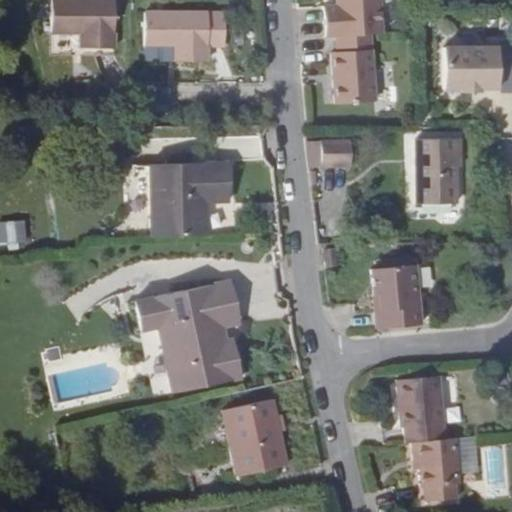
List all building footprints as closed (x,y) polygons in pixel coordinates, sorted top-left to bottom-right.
[(116,0),(54,0),(54,29),(84,30),(84,45),(116,45),(116,0)] [(320,4),(322,31),(380,32),(377,0),(333,0),(334,2),(320,4)] [(209,42),(209,9),(147,8),(147,41),(177,42),(177,57),(209,58),(209,42)] [(224,9),(209,9),(209,42),(224,43),(224,9)] [(367,36),(332,38),(333,53),(327,53),(330,105),(371,102),(367,36)] [(496,49),(441,50),(442,91),(460,91),(460,94),(479,93),(479,91),(497,90),(496,49)] [(313,139),(313,155),(328,155),(343,155),(357,155),(357,139),(313,139)] [(415,156),(453,156),(453,139),(414,139),(415,156)] [(328,155),(313,155),(312,167),(357,167),(357,155),(343,155),(328,155)] [(453,166),(453,156),(415,156),(414,204),(453,204),(453,166)] [(156,238),(208,236),(208,216),(208,203),(233,203),(231,165),(153,167),(156,238)] [(22,222),(0,221),(0,247),(22,247),(22,222)] [(335,247),(327,248),(328,258),(327,258),(328,266),(338,265),(335,247)] [(414,255),(405,256),(406,264),(415,263),(414,255)] [(378,326),(426,322),(420,262),(406,264),(405,256),(388,257),(389,265),(374,266),(376,292),(382,291),(383,307),(377,307),(378,326)] [(380,266),(389,265),(388,257),(379,258),(380,266)] [(221,319),(238,316),(233,287),(135,305),(140,334),(157,331),(170,398),(241,385),(234,347),(227,348),(224,332),(221,319)] [(241,329),(238,316),(221,319),(224,332),(241,329)] [(397,376),(399,399),(443,396),(441,373),(397,376)] [(405,424),(406,441),(412,440),(447,437),(445,419),(443,396),(399,399),(401,424),(405,424)] [(269,404),(221,413),(234,480),(282,471),(269,404)] [(461,480),(457,436),(447,437),(412,440),(414,457),(419,457),(420,467),(421,484),(426,484),(427,498),(459,495),(457,481),(461,480)]
